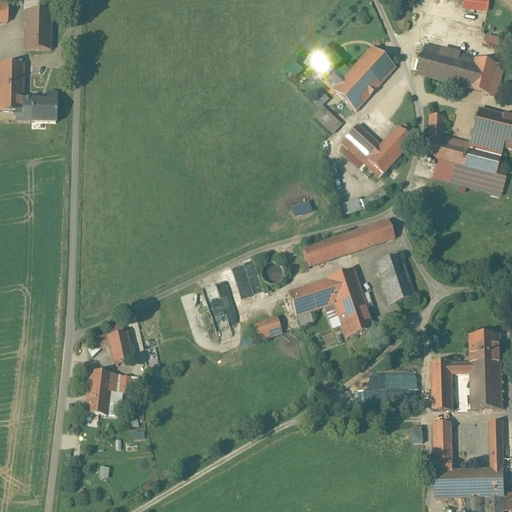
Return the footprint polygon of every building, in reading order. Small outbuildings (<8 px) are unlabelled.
[(51,0),(25,0),(24,50),(50,51),(51,0)] [(488,0),(487,0),(462,0),(462,8),(487,11),(488,0)] [(8,2),(0,3),(0,24),(7,23),(8,2)] [(426,76),(433,49),(424,47),(417,74),(426,76)] [(327,78),(336,86),(343,79),(334,71),(340,64),(322,48),(308,64),(326,80),(327,78)] [(395,70),(371,49),(343,79),(336,86),(332,91),(352,110),(365,97),(367,99),(395,70)] [(503,68),(433,49),(426,76),(425,79),(495,98),(503,68)] [(22,102),(23,102),(24,65),(0,64),(0,112),(15,113),(22,113),(22,102)] [(331,135),(341,125),(321,107),(328,99),(321,93),(313,102),(321,109),(312,118),(331,135)] [(30,102),(30,124),(31,124),(31,122),(40,122),(40,123),(55,122),(55,124),(56,124),(57,95),(46,95),(46,103),(30,102)] [(30,124),(30,102),(23,102),(22,102),(22,113),(15,113),(15,124),(30,124)] [(486,145),(484,154),(493,157),(495,153),(496,147),(499,148),(507,119),(478,111),(470,140),(486,145)] [(429,117),(429,140),(442,143),(442,117),(429,117)] [(511,119),(507,119),(499,148),(511,151),(511,119)] [(380,148),(357,127),(340,144),(379,179),(412,143),(397,129),(380,148)] [(429,140),(428,139),(423,159),(436,162),(455,167),(460,148),(442,143),(429,140)] [(460,148),(455,167),(494,178),(500,154),(495,153),(493,157),(484,154),(460,148)] [(494,178),(455,167),(436,162),(432,180),(459,187),(467,189),(490,195),(494,178)] [(388,222),(303,251),(308,269),(394,240),(388,222)] [(400,256),(375,265),(389,306),(413,298),(400,256)] [(265,266),(264,267),(263,268),(261,270),(261,272),(260,273),(260,275),(260,277),(261,279),(261,281),(263,283),(264,284),(265,285),(268,286),(270,287),(272,287),(274,287),(275,286),(277,286),(279,284),(280,283),(282,281),(282,279),(283,277),(283,275),(283,273),(282,271),(280,268),(279,267),(277,265),(274,264),(271,264),(269,264),(267,265),(265,266)] [(326,281),(287,294),(295,319),(334,306),(361,296),(353,272),(326,281)] [(367,294),(361,296),(365,308),(371,305),(367,294)] [(361,296),(334,306),(346,340),(373,331),(365,308),(361,296)] [(274,318),(250,325),(255,343),(280,336),(274,318)] [(126,334),(91,342),(93,352),(108,348),(112,366),(132,362),(126,334)] [(467,360),(467,365),(470,365),(500,364),(500,336),(469,337),(470,360),(467,360)] [(470,376),(470,365),(467,365),(451,365),(451,363),(431,364),(432,413),(452,412),(451,376),(470,376)] [(500,364),(470,365),(470,376),(471,412),(502,411),(500,364)] [(119,378),(88,374),(87,388),(111,391),(112,384),(118,385),(119,378)] [(323,380),(319,384),(323,389),(327,386),(323,380)] [(110,405),(111,393),(111,391),(87,388),(85,402),(86,402),(84,414),(107,417),(108,405),(110,405)] [(451,424),(433,425),(435,500),(467,499),(486,499),(503,498),(504,498),(504,495),(503,461),(502,426),(502,423),(490,423),(491,472),(452,473),(451,424)] [(511,511),(511,494),(504,495),(504,498),(503,498),(503,511),(511,511)] [(503,511),(503,498),(486,499),(485,511),(503,511)] [(485,511),(486,499),(467,499),(467,511),(485,511)]
